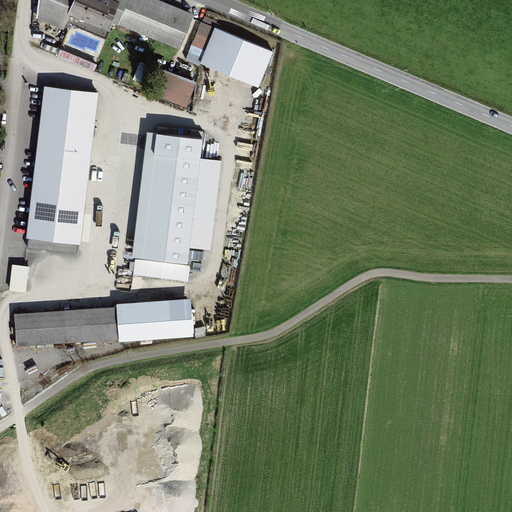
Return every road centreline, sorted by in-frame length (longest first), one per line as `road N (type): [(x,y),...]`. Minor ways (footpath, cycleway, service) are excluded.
road 1 (secondary): [(511,125),(211,0)]
road 2 (residential): [(23,0),(0,200)]
